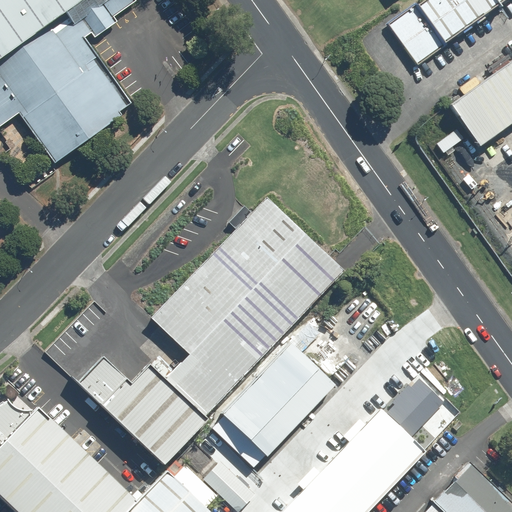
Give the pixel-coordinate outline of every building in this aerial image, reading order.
[(0,0),(0,58),(81,0),(0,0)] [(133,1),(131,0),(81,0),(0,58),(0,125),(18,113),(52,160),(131,104),(82,37),(133,1)] [(424,0),(389,26),(416,64),(504,0),(424,0)] [(511,122),(511,61),(449,107),(478,147),(511,122)] [(461,140),(453,130),(435,145),(443,155),(461,140)] [(163,463),(340,271),(260,198),(150,318),(189,354),(164,382),(149,367),(132,385),(108,364),(83,390),(163,463)] [(333,382),(289,343),(222,416),(265,456),(333,382)] [(412,373),(379,405),(412,436),(443,402),(412,373)] [(0,497),(16,511),(124,511),(137,499),(38,407),(33,412),(16,395),(0,404),(0,497)] [(412,436),(379,405),(276,511),(364,511),(425,449),(412,436)] [(511,511),(511,503),(467,463),(430,503),(439,511),(511,511)] [(237,511),(253,496),(218,464),(202,481),(234,511),(237,511)] [(210,511),(211,511),(167,470),(127,511),(210,511)] [(439,511),(430,503),(421,511),(439,511)]
